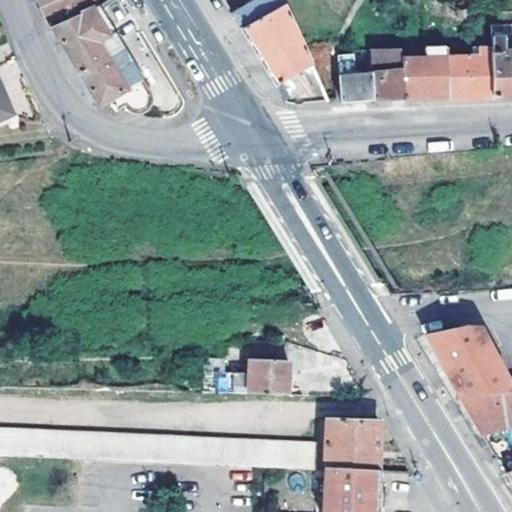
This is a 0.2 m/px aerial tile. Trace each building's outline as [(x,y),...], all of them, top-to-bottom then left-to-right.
[(54,26),(99,8),(94,0),(70,0),(43,8),(49,18),(54,26)] [(227,11),(273,88),(309,66),(277,0),(250,0),(251,1),(227,11)] [(99,8),(54,26),(103,108),(110,106),(117,114),(127,112),(138,113),(147,105),(148,97),(99,8)] [(511,19),(489,19),(488,34),(504,33),(511,33),(511,19)] [(511,101),(511,46),(503,46),(504,33),(488,34),(488,39),(489,102),(506,102),(511,101)] [(444,52),(444,102),(463,102),(489,102),(488,39),(469,40),(469,51),(444,52)] [(444,52),(444,40),(425,43),(425,58),(426,104),(434,103),(444,102),(444,52)] [(401,104),(400,70),(400,60),(400,45),(367,48),(368,72),(371,105),(383,104),(401,104)] [(337,54),(337,75),(341,105),(353,105),(371,105),(368,72),(354,73),(352,53),(337,54)] [(400,70),(401,104),(426,104),(425,58),(400,60),(400,70)] [(0,126),(14,121),(0,89),(0,126)] [(461,399),(511,391),(511,390),(479,329),(461,327),(428,336),(445,369),(461,399)] [(250,359),(249,394),(289,394),(290,361),(250,359)] [(204,374),(203,392),(238,393),(239,375),(204,374)] [(511,391),(461,399),(484,436),(511,429),(511,391)] [(328,421),(326,470),(378,473),(379,424),(328,421)] [(7,426),(6,454),(19,454),(21,427),(7,426)] [(33,455),(34,428),(21,427),(19,454),(33,455)] [(34,428),(33,455),(47,455),(48,428),(34,428)] [(62,456),(63,430),(48,428),(47,455),(62,456)] [(63,430),(62,456),(77,457),(78,430),(63,430)] [(78,430),(77,457),(84,458),(91,458),(92,431),(78,430)] [(92,431),(91,458),(107,459),(108,432),(92,431)] [(121,459),(122,432),(108,432),(107,459),(121,459)] [(135,460),(136,433),(122,432),(121,459),(135,460)] [(136,433),(135,460),(148,461),(150,434),(136,433)] [(162,462),(164,434),(150,434),(148,461),(162,462)] [(164,434),(162,462),(176,462),(176,435),(164,434)] [(176,435),(176,462),(191,463),(193,436),(176,435)] [(193,436),(191,463),(206,464),(208,437),(193,436)] [(220,464),(222,438),(208,437),(206,464),(220,464)] [(222,438),(220,464),(233,465),(234,438),(222,438)] [(234,438),(233,465),(248,466),(249,439),(234,438)] [(249,439),(248,466),(263,467),(264,440),(249,439)] [(264,440),(263,467),(276,467),(277,441),(264,440)] [(277,441),(276,467),(291,468),(291,442),(277,441)] [(303,469),(304,443),(291,442),(291,468),(303,469)] [(319,470),(320,443),(304,443),(303,469),(319,470)] [(378,473),(326,470),(324,511),(380,511),(381,473),(378,473)]
